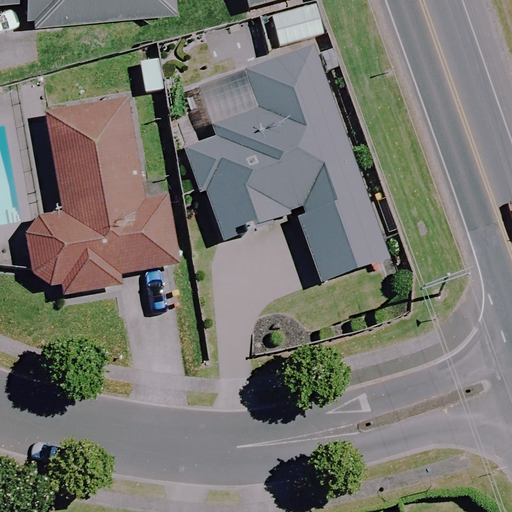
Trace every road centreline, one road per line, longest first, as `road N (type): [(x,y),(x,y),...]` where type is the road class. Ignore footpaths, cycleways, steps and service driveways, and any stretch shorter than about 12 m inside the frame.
road 1 (residential): [(0,409),(66,430),(209,444),(339,437),(511,389)]
road 2 (secondary): [(511,238),(427,0)]
